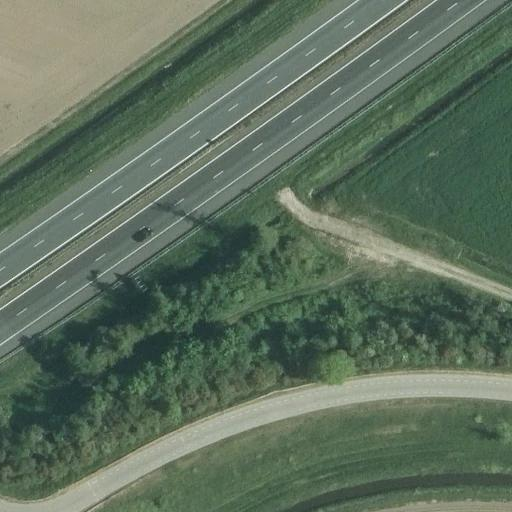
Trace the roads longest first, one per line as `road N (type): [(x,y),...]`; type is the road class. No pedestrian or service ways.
road 1 (motorway): [(0,327),(460,0)]
road 2 (unclassified): [(58,511),(171,449),(283,408),(408,388),(511,392)]
road 3 (motorway): [(382,0),(0,270)]
road 4 (track): [(511,295),(371,235)]
